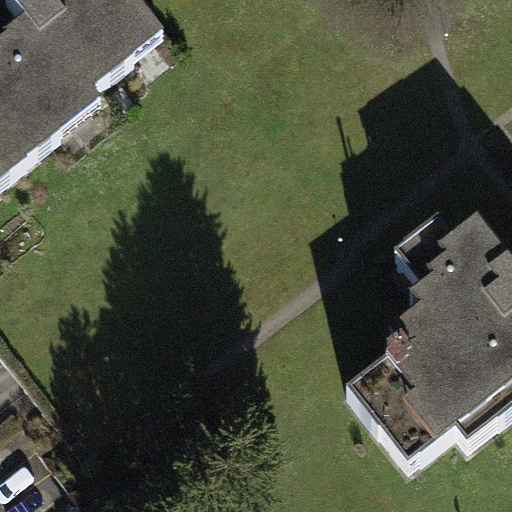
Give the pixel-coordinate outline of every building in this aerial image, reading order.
[(0,142),(26,176),(29,173),(27,171),(62,145),(61,144),(53,134),(94,102),(135,70),(134,68),(127,59),(157,36),(158,35),(131,0),(63,0),(54,7),(49,0),(30,0),(29,2),(27,0),(12,0),(6,5),(25,29),(5,45),(6,47),(0,52),(0,142)] [(164,45),(157,36),(127,59),(134,68),(164,45)] [(102,112),(94,102),(53,134),(61,144),(102,112)] [(0,195),(26,176),(0,142),(0,195)] [(381,442),(393,433),(420,468),(422,470),(457,442),(488,419),(499,433),(500,434),(511,424),(511,273),(478,231),(454,249),(439,230),(405,256),(433,291),(411,308),(421,321),(391,344),(398,353),(388,361),(393,367),(348,402),(380,443),(381,442)] [(468,457),(499,433),(488,419),(457,442),(468,457)] [(408,479),(420,468),(393,433),(381,442),(408,479)]
